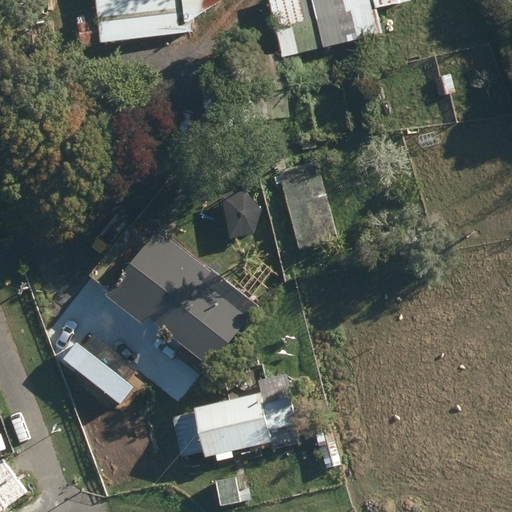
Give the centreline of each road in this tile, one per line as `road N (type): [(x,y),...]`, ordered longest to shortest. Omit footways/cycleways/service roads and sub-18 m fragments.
road 1 (track): [(0,185),(46,279),(79,321),(166,389)]
road 2 (track): [(51,511),(46,441),(0,306)]
road 3 (track): [(207,51),(0,100)]
